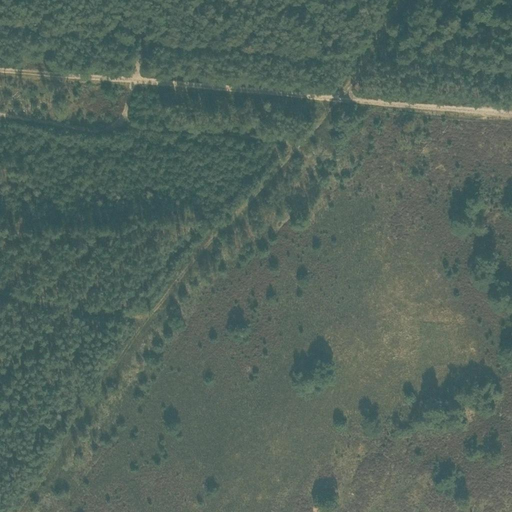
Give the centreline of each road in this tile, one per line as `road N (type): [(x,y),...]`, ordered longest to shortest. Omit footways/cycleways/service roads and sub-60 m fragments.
road 1 (track): [(336,100),(140,318),(0,291)]
road 2 (track): [(336,100),(0,71)]
road 3 (track): [(140,318),(20,511)]
road 4 (track): [(296,142),(128,123),(129,82)]
road 5 (track): [(511,114),(336,100)]
road 6 (track): [(128,123),(85,127),(0,115)]
road 7 (track): [(403,0),(336,100)]
